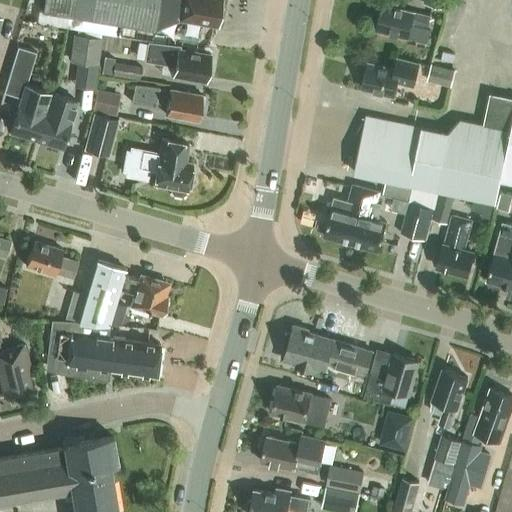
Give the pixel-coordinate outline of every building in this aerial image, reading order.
[(31,0),(30,9),(153,30),(179,19),(217,26),(217,24),(220,25),(224,0),(31,0)] [(450,0),(424,0),(424,3),(448,9),(450,0)] [(430,16),(415,12),(413,12),(414,10),(382,3),(375,29),(408,37),(412,22),(428,26),(430,16)] [(68,61),(97,65),(101,38),(72,34),(68,61)] [(208,56),(176,50),(177,45),(161,42),(147,40),(144,61),(158,64),(174,66),(172,75),(203,81),(204,77),(207,76),(209,69),(206,67),(208,56)] [(35,140),(46,105),(50,94),(25,85),(36,52),(17,46),(3,92),(20,98),(9,131),(35,140)] [(395,60),(393,70),(367,63),(361,87),(394,95),(398,82),(414,87),(419,66),(395,60)] [(455,68),(432,62),(427,81),(451,87),(455,68)] [(139,79),(141,67),(113,63),(111,75),(139,79)] [(170,91),(157,89),(158,87),(134,83),(131,102),(155,106),(156,103),(167,105),(165,115),(196,120),(197,118),(199,116),(201,108),(199,106),(201,95),(170,90),(170,91)] [(115,115),(118,103),(120,94),(96,89),(92,111),(115,115)] [(351,151),(351,155),(352,159),(352,163),(353,167),(354,171),(386,178),(497,202),(502,179),(511,181),(511,96),(490,92),(483,124),(462,119),(451,133),(415,125),(368,115),(365,118),(362,121),(360,125),(358,128),(356,132),(354,135),(353,139),(352,143),(352,147),(351,151)] [(61,148),(70,123),(76,102),(50,94),(46,105),(35,140),(61,148)] [(116,117),(91,111),(82,148),(107,154),(116,117)] [(186,189),(191,164),(183,163),(187,144),(161,138),(158,153),(149,151),(129,147),(129,151),(125,150),(121,170),(125,171),(124,175),(145,178),(147,170),(155,171),(153,183),(170,186),(169,190),(172,194),(180,195),(184,193),(185,189),(186,189)] [(383,192),(408,198),(411,184),(386,178),(383,192)] [(331,207),(324,235),(351,242),(363,199),(377,202),(380,190),(352,183),(348,200),(334,196),(331,207)] [(432,218),(446,222),(453,195),(440,191),(432,218)] [(363,199),(351,242),(378,249),(386,221),(377,219),(381,203),(377,202),(363,199)] [(432,207),(408,200),(400,233),(424,239),(432,207)] [(462,248),(468,227),(470,219),(453,215),(445,244),(442,243),(436,266),(467,275),(473,251),(462,248)] [(511,224),(502,222),(485,279),(511,287),(511,224)] [(0,255),(5,257),(9,242),(0,238),(0,255)] [(72,277),(77,261),(60,256),(62,249),(33,240),(25,266),(54,275),(55,272),(72,277)] [(124,290),(129,276),(122,274),(124,267),(96,259),(85,294),(77,321),(107,323),(108,321),(119,324),(125,305),(114,302),(118,288),(124,290)] [(129,276),(124,290),(135,293),(131,306),(161,315),(166,298),(163,297),(166,286),(162,281),(140,274),(139,279),(129,276)] [(63,319),(77,321),(85,294),(72,290),(63,319)] [(77,321),(63,319),(51,319),(50,329),(47,349),(67,352),(64,373),(108,379),(110,369),(155,375),(159,344),(107,337),(108,323),(107,323),(77,321)] [(371,350),(332,338),(306,331),(306,330),(292,326),(282,360),(295,363),(294,365),(312,370),(313,367),(323,370),(333,373),(329,387),(364,397),(370,372),(365,371),(371,350)] [(0,381),(3,394),(31,387),(26,365),(29,364),(24,343),(0,348),(0,381)] [(370,372),(364,397),(389,404),(393,389),(408,394),(417,361),(392,353),(385,376),(370,372)] [(444,405),(438,420),(449,424),(454,409),(455,409),(467,376),(442,368),(431,400),(444,405)] [(322,424),(329,397),(277,385),(270,412),(322,424)] [(499,441),(511,404),(511,396),(489,388),(474,431),(499,441)] [(414,415),(388,408),(383,427),(409,434),(414,415)] [(298,443),(265,435),(259,460),(294,468),(294,467),(317,472),(325,440),(300,434),(298,443)] [(454,463),(461,440),(441,434),(434,457),(454,463)] [(0,502),(69,490),(72,511),(116,511),(108,464),(116,463),(111,435),(61,444),(62,446),(0,456),(0,502)] [(480,446),(463,441),(446,497),(463,502),(470,481),(481,485),(491,452),(480,448),(480,446)] [(365,470),(332,462),(327,484),(360,491),(365,470)] [(401,511),(409,511),(418,481),(402,476),(393,510),(401,511)] [(387,487),(374,484),(373,494),(385,496),(387,487)] [(355,511),(360,492),(327,485),(322,506),(348,511),(355,511)] [(304,511),(305,511),(309,497),(290,494),(291,491),(275,488),(274,493),(252,488),(250,498),(247,500),(245,509),(247,511),(286,511),(287,509),(304,511)]
